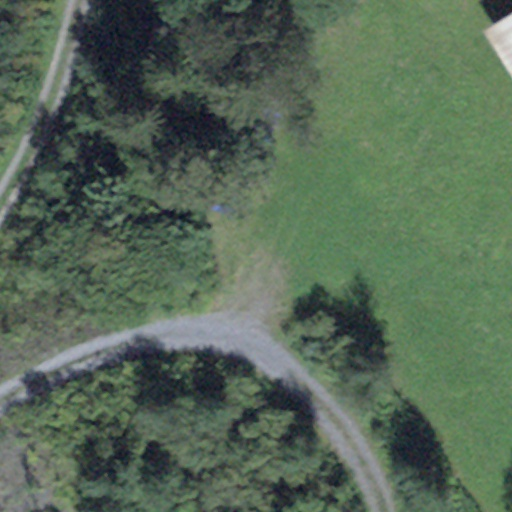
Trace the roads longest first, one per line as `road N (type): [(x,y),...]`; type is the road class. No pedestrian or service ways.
road 1 (track): [(0,406),(113,340),(199,329),(280,362),(375,495),(378,511)]
road 2 (track): [(0,163),(39,75),(59,0)]
